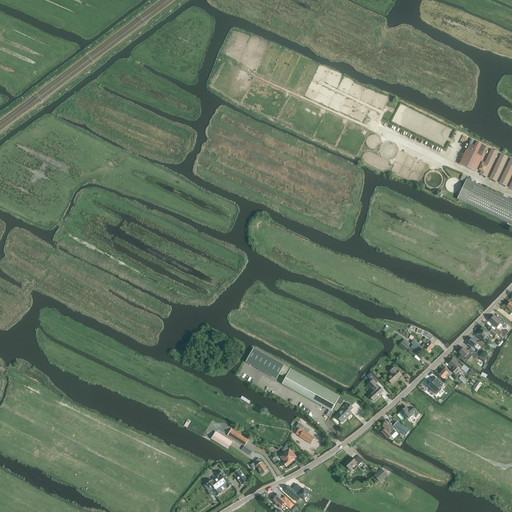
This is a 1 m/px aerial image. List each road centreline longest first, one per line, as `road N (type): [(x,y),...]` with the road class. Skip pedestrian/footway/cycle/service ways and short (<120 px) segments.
road 1 (tertiary): [(225,511),(340,448),(511,286)]
road 2 (track): [(376,129),(237,67)]
road 3 (unknown): [(340,448),(312,408),(268,379),(256,355)]
